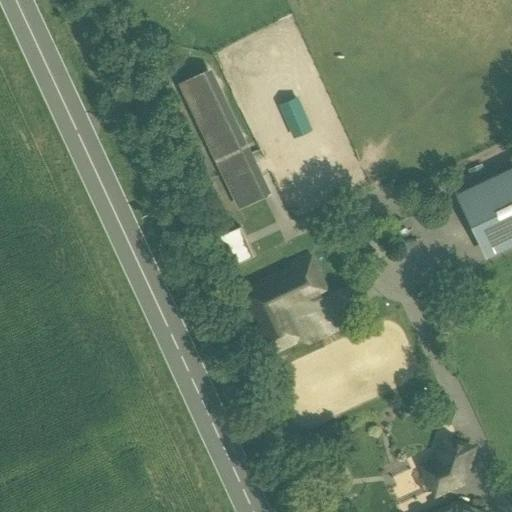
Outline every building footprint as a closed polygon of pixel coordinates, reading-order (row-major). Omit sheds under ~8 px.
[(180,81),(233,209),(268,195),(215,66),(180,81)] [(297,96),(278,103),(292,138),(311,130),(297,96)] [(511,170),(462,194),(489,252),(511,241),(511,170)] [(232,264),(252,256),(240,226),(220,234),(232,264)] [(275,319),(267,302),(297,287),(302,298),(320,290),(321,284),(310,262),(305,260),(292,266),(290,272),(247,292),(245,297),(260,328),(258,333),(266,349),(272,351),(296,340),(284,315),(275,319)] [(449,441),(444,444),(438,461),(428,466),(426,471),(434,489),(440,491),(461,481),(471,452),(468,447),(449,441)]
